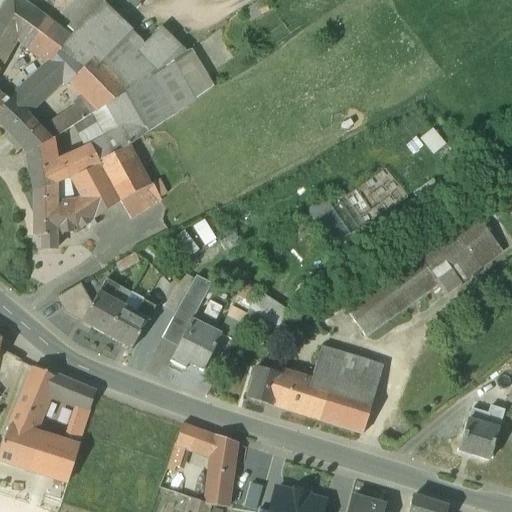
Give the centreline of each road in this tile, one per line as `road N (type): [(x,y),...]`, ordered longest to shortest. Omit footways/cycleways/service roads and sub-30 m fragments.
road 1 (residential): [(511,508),(88,371),(0,305)]
road 2 (track): [(362,462),(411,344),(511,268)]
